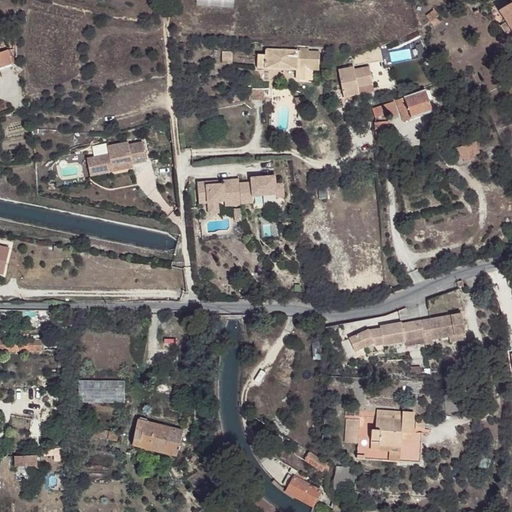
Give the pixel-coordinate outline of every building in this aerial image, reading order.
[(511,3),(500,11),(507,22),(502,25),(506,33),(511,29),(511,30),(511,3)] [(435,19),(430,22),(434,27),(439,22),(436,17),(439,16),(436,11),(432,14),(435,19)] [(427,17),(430,22),(435,19),(432,14),(427,17)] [(257,68),(319,70),(320,52),(308,52),(308,49),(296,50),(295,52),(286,52),(286,50),(280,50),(280,51),(266,51),(266,55),(257,55),(257,68)] [(0,52),(0,66),(11,62),(7,50),(0,52)] [(358,87),(372,85),(369,68),(354,70),(353,68),(339,71),(343,98),(359,95),(358,87)] [(374,92),(372,85),(358,87),(359,95),(374,92)] [(249,88),(248,100),(264,100),(264,89),(249,88)] [(425,90),(397,100),(404,122),(432,112),(425,90)] [(394,101),(384,105),(387,114),(389,113),(390,116),(399,114),(394,101)] [(387,114),(384,105),(373,108),(375,118),(387,114)] [(374,124),(376,136),(389,134),(388,122),(374,124)] [(130,163),(130,165),(145,161),(141,142),(126,145),(125,142),(103,147),(105,155),(85,160),(89,178),(108,173),(107,170),(110,169),(109,168),(130,163)] [(453,149),(456,160),(463,158),(464,161),(473,158),(473,155),(479,153),(476,143),(453,149)] [(131,168),(130,165),(130,163),(109,168),(110,169),(107,170),(108,173),(131,168)] [(251,184),(238,185),(240,205),(252,204),(252,198),(276,196),(275,186),(274,177),(251,179),(251,184)] [(240,205),(238,185),(238,180),(223,182),(223,185),(218,185),(214,186),(210,183),(197,183),(198,205),(207,205),(207,209),(217,208),(217,204),(224,203),(225,208),(240,207),(240,205)] [(282,185),(275,186),(276,196),(276,199),(283,198),(282,185)] [(422,324),(424,337),(425,345),(433,343),(433,340),(449,337),(455,336),(466,334),(463,314),(429,320),(430,323),(422,324)] [(172,335),(171,321),(163,321),(163,335),(172,335)] [(374,332),(373,330),(370,331),(370,329),(350,338),(355,351),(375,343),(376,345),(383,344),(383,345),(408,341),(408,339),(424,337),(422,324),(422,321),(402,324),(402,323),(380,326),(380,329),(376,330),(377,332),(374,332)] [(183,350),(198,349),(196,330),(181,332),(183,350)] [(455,336),(449,337),(451,343),(467,340),(466,334),(455,336)] [(0,351),(58,352),(58,341),(0,340),(0,351)] [(199,357),(198,349),(183,350),(184,359),(199,357)] [(77,380),(78,404),(125,403),(125,379),(77,380)] [(464,411),(464,410),(461,392),(461,390),(444,392),(445,402),(446,411),(447,413),(464,411)] [(461,392),(464,410),(471,409),(468,391),(461,392)] [(378,411),(377,418),(375,430),(372,430),(372,442),(380,443),(380,446),(395,447),(403,448),(404,434),(414,434),(414,432),(416,413),(378,411)] [(375,430),(377,418),(373,418),(360,417),(355,416),(355,420),(360,421),(358,444),(358,460),(421,464),(423,434),(414,432),(414,434),(404,434),(403,448),(395,447),(380,446),(380,443),(372,442),(372,430),(375,430)] [(360,421),(355,420),(347,419),(345,443),(358,444),(360,421)] [(138,421),(132,446),(178,457),(184,431),(138,421)] [(117,442),(119,434),(70,425),(69,433),(117,442)] [(327,463),(313,455),(309,453),(304,461),(322,472),(327,463)] [(14,468),(24,469),(25,462),(29,462),(30,458),(15,457),(14,468)] [(347,491),(357,492),(357,467),(337,467),(336,482),(347,483),(347,491)] [(292,478),(300,482),(302,479),(303,476),(295,472),(292,478)] [(295,499),(312,507),(319,492),(307,485),(300,482),(292,478),(287,487),(296,491),(292,497),(295,499)] [(292,497),(284,492),(287,489),(283,487),(279,484),(276,480),(274,482),(272,483),(277,488),(281,491),(286,495),(291,498),(294,500),(295,499),(292,497)] [(206,485),(196,491),(199,496),(209,490),(206,485)] [(296,491),(287,487),(287,489),(284,492),(292,497),(296,491)]
